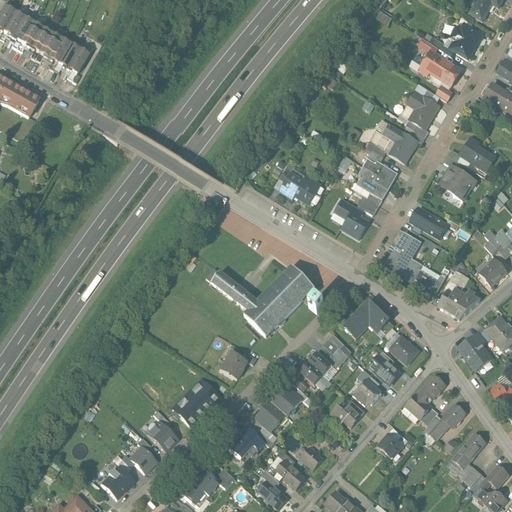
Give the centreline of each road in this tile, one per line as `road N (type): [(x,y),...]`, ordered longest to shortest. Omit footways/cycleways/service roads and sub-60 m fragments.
road 1 (motorway): [(0,415),(130,218),(308,0)]
road 2 (motorway): [(275,0),(110,206),(0,364)]
road 3 (residential): [(0,63),(364,279)]
road 4 (residential): [(364,279),(130,511)]
road 5 (residential): [(364,279),(511,25)]
road 6 (residential): [(299,511),(441,352)]
road 7 (residential): [(441,352),(511,452)]
